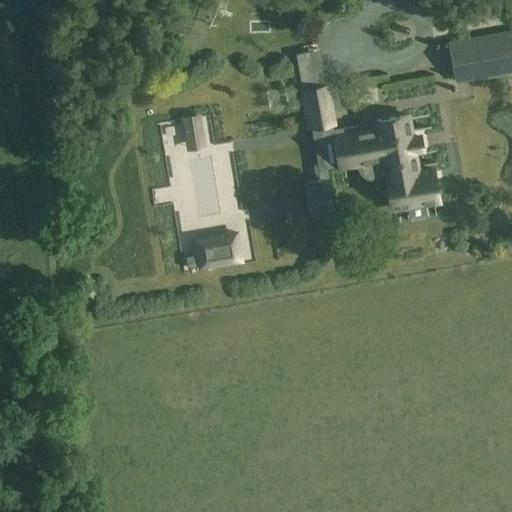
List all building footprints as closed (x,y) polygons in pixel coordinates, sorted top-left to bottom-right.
[(511,71),(511,31),(450,42),(457,82),(511,71)] [(309,127),(334,123),(327,86),(303,90),(309,127)] [(200,115),(184,118),(187,138),(203,135),(200,115)] [(378,127),(335,135),(340,166),(359,163),(360,167),(362,172),(365,175),(370,178),(375,178),(386,175),(387,177),(392,208),(439,200),(434,169),(418,171),(414,149),(418,148),(416,137),(412,137),(408,115),(377,120),(378,127)] [(182,117),(172,118),(174,145),(184,144),(182,117)] [(186,255),(187,264),(242,256),(238,230),(193,237),(195,253),(186,255)]
